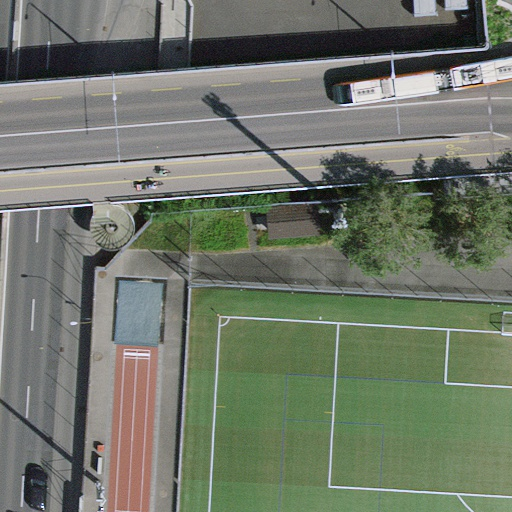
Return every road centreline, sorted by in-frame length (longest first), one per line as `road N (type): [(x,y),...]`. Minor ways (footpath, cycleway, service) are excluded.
road 1 (tertiary): [(0,137),(511,98)]
road 2 (primary): [(24,511),(60,0)]
